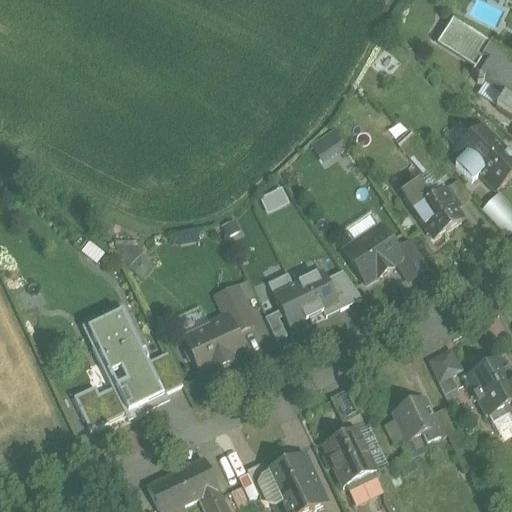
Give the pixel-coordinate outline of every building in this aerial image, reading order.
[(471,22),(500,26),(502,8),(473,5),(471,22)] [(511,74),(508,71),(511,64),(511,61),(498,53),(499,51),(450,19),(449,21),(457,26),(445,46),(485,71),(479,80),(505,97),(497,110),(511,119),(511,74)] [(400,70),(387,57),(376,67),(390,81),(400,70)] [(495,143),(481,130),(457,153),(464,160),(456,168),(473,185),(481,177),(498,194),(511,180),(511,160),(501,149),(502,146),(498,142),(495,143)] [(335,134),(311,149),(322,166),(346,151),(335,134)] [(449,176),(415,137),(400,150),(411,162),(414,159),(438,186),(449,176)] [(420,189),(406,197),(417,212),(430,203),(420,189)] [(281,191),(260,201),(268,217),(289,207),(281,191)] [(430,203),(417,212),(436,241),(463,223),(455,211),(460,208),(449,191),(430,203)] [(511,236),(511,208),(501,196),(484,213),(509,239),(511,236)] [(235,222),(222,229),(228,240),(241,234),(235,222)] [(380,230),(344,255),(366,288),(377,280),(379,282),(392,273),(391,271),(397,267),(403,263),(396,253),(380,230)] [(410,243),(396,253),(403,263),(397,267),(409,286),(430,272),(410,243)] [(130,270),(142,259),(137,249),(115,250),(127,273),(130,270)] [(142,259),(130,270),(141,283),(154,272),(142,259)] [(330,297),(339,316),(360,306),(343,278),(324,286),(330,297)] [(294,291),(304,310),(325,299),(316,280),(294,291)] [(255,327),(238,290),(218,300),(227,320),(228,319),(236,336),(255,327)] [(304,310),(279,322),(289,341),(339,316),(330,297),(325,299),(304,310)] [(124,310),(105,319),(105,320),(84,330),(93,351),(113,392),(116,390),(129,416),(140,410),(153,404),(138,371),(151,365),(124,310)] [(289,341),(279,322),(278,318),(264,325),(276,351),(290,344),(289,341)] [(227,320),(184,339),(189,350),(187,355),(191,363),(196,365),(203,380),(247,359),(236,336),(228,319),(227,320)] [(452,356),(429,366),(445,399),(459,392),(452,377),(460,373),(452,356)] [(151,365),(138,371),(153,404),(184,389),(168,357),(151,365)] [(511,378),(503,361),(464,381),(485,421),(508,409),(511,417),(511,378)] [(96,391),(75,401),(91,435),(141,411),(140,410),(129,416),(116,390),(113,392),(100,398),(96,391)] [(364,417),(351,392),(332,402),(345,427),(364,417)] [(420,401),(409,406),(410,409),(395,416),(408,445),(408,446),(423,439),(427,449),(428,449),(441,443),(436,433),(438,432),(424,402),(421,404),(420,401)] [(477,469),(460,433),(448,439),(464,475),(477,469)] [(357,434),(324,449),(344,491),(375,477),(377,476),(357,434)] [(423,439),(408,446),(408,445),(402,448),(408,461),(429,451),(428,449),(427,449),(423,439)] [(304,461),(291,466),(291,465),(268,476),(263,478),(263,480),(268,477),(276,495),(264,501),(268,508),(278,510),(277,510),(278,511),(318,511),(328,508),(305,459),(303,459),(304,461)] [(227,511),(205,462),(177,475),(192,506),(199,503),(203,511),(227,511)] [(268,477),(263,480),(263,478),(268,476),(264,467),(248,475),(261,502),(264,501),(276,495),(268,477)] [(396,493),(387,471),(377,476),(375,477),(385,498),(396,493)] [(177,475),(149,487),(159,511),(185,511),(185,510),(192,506),(177,475)] [(405,511),(396,493),(385,498),(384,504),(388,511),(405,511)] [(250,511),(243,495),(234,499),(239,511),(250,511)]
